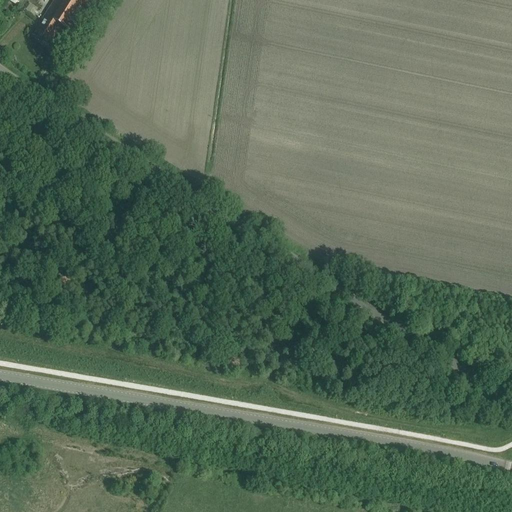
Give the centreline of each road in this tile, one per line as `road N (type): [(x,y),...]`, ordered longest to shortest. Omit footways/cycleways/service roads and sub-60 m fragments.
road 1 (unclassified): [(511,401),(0,70)]
road 2 (tertiary): [(511,468),(0,375)]
